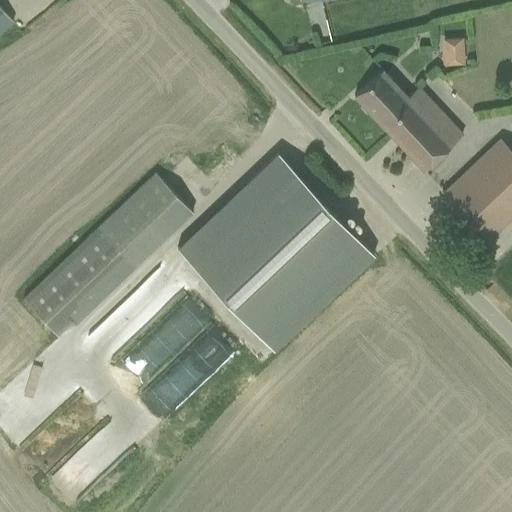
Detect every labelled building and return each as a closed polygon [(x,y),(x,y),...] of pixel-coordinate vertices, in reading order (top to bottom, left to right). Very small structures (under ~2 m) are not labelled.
[(0,30),(10,21),(0,9),(0,30)] [(440,22),(441,63),(462,63),(461,21),(440,22)] [(353,94),(423,169),(462,133),(417,85),(406,95),(381,68),(353,94)] [(511,150),(500,138),(443,191),(484,236),(511,209),(511,150)] [(372,253),(277,152),(176,245),(272,347),(372,253)] [(153,170),(21,297),(54,332),(70,316),(74,320),(191,210),(153,170)]
